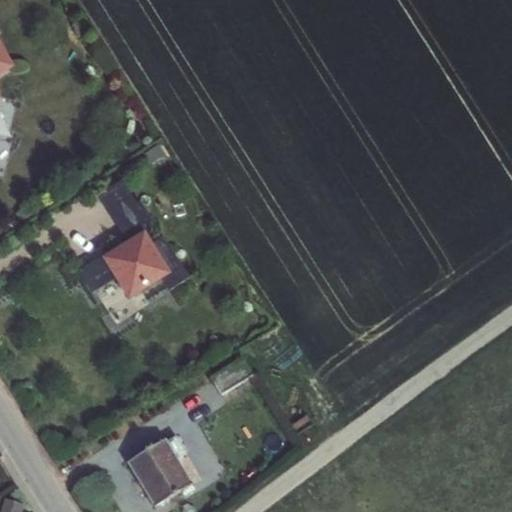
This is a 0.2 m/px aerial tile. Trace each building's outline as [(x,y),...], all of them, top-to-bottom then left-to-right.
[(0,74),(13,67),(0,46),(0,74)] [(133,245),(137,242),(120,216),(140,205),(125,181),(101,195),(133,245)] [(193,278),(167,237),(152,246),(147,238),(151,235),(153,231),(154,228),(154,222),(152,217),(143,202),(140,205),(120,216),(137,242),(133,245),(118,254),(116,250),(83,271),(96,293),(122,278),(133,296),(165,276),(173,291),(193,278)] [(251,351),(222,372),(237,393),(266,372),(251,351)] [(146,464),(171,510),(208,488),(193,460),(204,454),(194,437),(146,464)]
